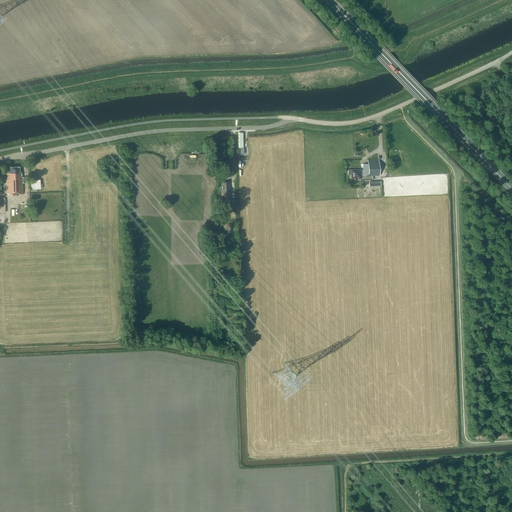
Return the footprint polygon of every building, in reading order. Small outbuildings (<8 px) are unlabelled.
[(363,169),(363,176),(380,176),(379,160),(368,160),(368,169),(363,169)] [(112,176),(112,170),(110,170),(110,164),(105,164),(105,166),(104,166),(104,176),(112,176)] [(25,177),(22,177),(22,176),(21,176),(21,173),(20,173),(19,167),(9,167),(9,168),(6,168),(7,194),(23,194),(23,182),(25,182),(25,177)] [(350,169),(351,180),(361,179),(361,169),(350,169)] [(41,189),(40,180),(31,180),(32,189),(41,189)] [(221,197),(230,197),(230,188),(229,188),(228,182),(222,182),(222,189),(221,189),(221,197)]
